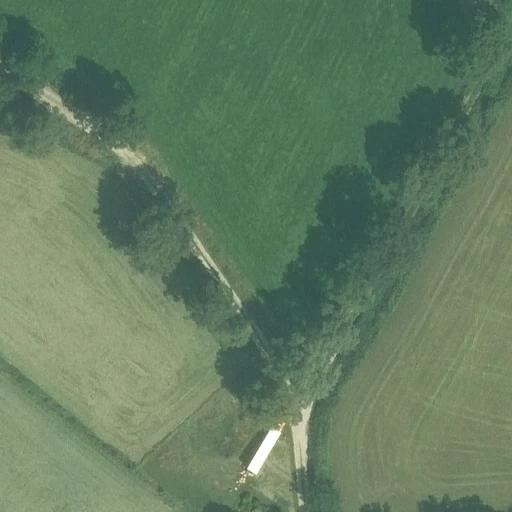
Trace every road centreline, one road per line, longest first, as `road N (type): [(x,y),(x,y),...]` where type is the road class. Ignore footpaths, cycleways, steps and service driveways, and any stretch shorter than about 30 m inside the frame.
road 1 (track): [(296,401),(230,289),(131,153),(79,111),(0,68)]
road 2 (track): [(296,401),(511,31)]
